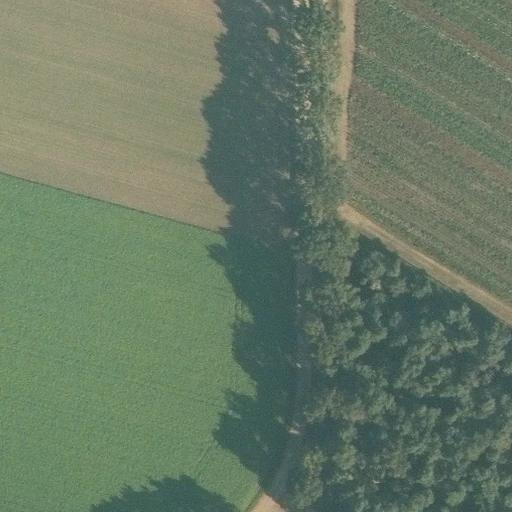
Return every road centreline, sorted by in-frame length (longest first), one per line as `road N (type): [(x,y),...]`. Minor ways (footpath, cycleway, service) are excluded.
road 1 (track): [(276,495),(298,454),(305,397),(299,0)]
road 2 (track): [(302,197),(511,320)]
